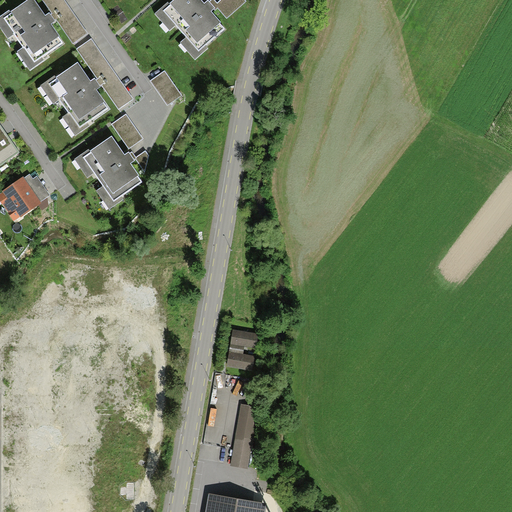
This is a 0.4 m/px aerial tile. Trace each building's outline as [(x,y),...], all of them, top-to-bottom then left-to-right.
[(44,17),(32,0),(29,0),(10,13),(9,12),(0,18),(0,28),(9,40),(15,36),(23,48),(17,52),(30,71),(47,59),(46,57),(64,45),(51,26),(55,23),(49,14),(44,17)] [(63,0),(42,0),(71,41),(85,31),(63,0)] [(204,4),(200,0),(175,0),(169,6),(167,4),(155,15),(169,32),(175,27),(186,40),(180,45),(194,61),(208,49),(206,47),(225,30),(210,13),(214,9),(208,2),(204,4)] [(245,2),(243,0),(223,0),(215,7),(227,20),(245,2)] [(133,100),(91,40),(76,50),(117,110),(133,100)] [(90,83),(77,65),(55,80),(54,78),(40,87),(53,105),(59,102),(67,114),(62,118),(74,136),(93,123),(92,121),(108,110),(95,91),(100,88),(94,80),(90,83)] [(0,165),(18,153),(0,126),(0,165)] [(124,156),(111,137),(89,152),(88,151),(74,160),(88,181),(95,176),(99,182),(92,187),(108,210),(123,200),(121,197),(143,182),(130,164),(134,162),(128,153),(124,156)] [(20,216),(49,196),(35,177),(33,179),(29,175),(5,192),(9,198),(3,203),(10,212),(15,209),(20,216)] [(257,333),(232,329),(230,341),(255,345),(257,333)] [(252,355),(228,351),(226,364),(250,368),(252,355)] [(257,410),(242,407),(232,465),(247,468),(257,410)] [(261,511),(262,505),(211,497),(208,511),(261,511)]
